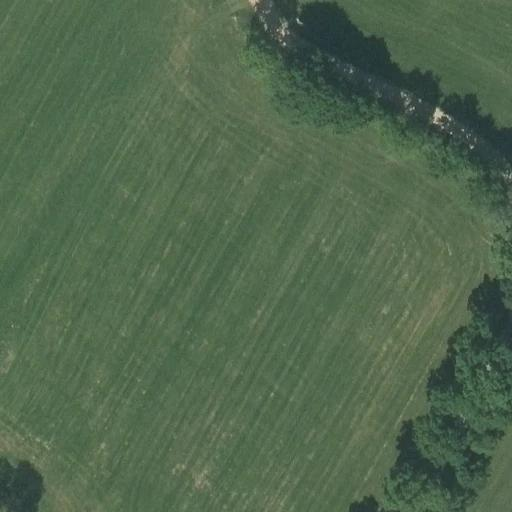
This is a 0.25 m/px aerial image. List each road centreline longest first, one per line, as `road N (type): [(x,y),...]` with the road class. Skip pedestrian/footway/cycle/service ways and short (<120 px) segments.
road 1 (track): [(258,0),(292,41),(397,99),(502,173)]
road 2 (unclassified): [(417,511),(511,332)]
